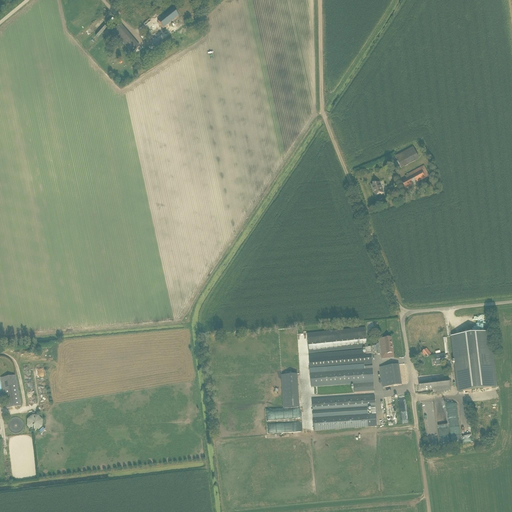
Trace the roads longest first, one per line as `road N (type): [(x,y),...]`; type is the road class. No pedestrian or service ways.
road 1 (track): [(319,0),(323,112),(355,193)]
road 2 (unknown): [(411,385),(314,400),(304,397),(302,375)]
road 3 (unclassified): [(400,312),(355,193)]
